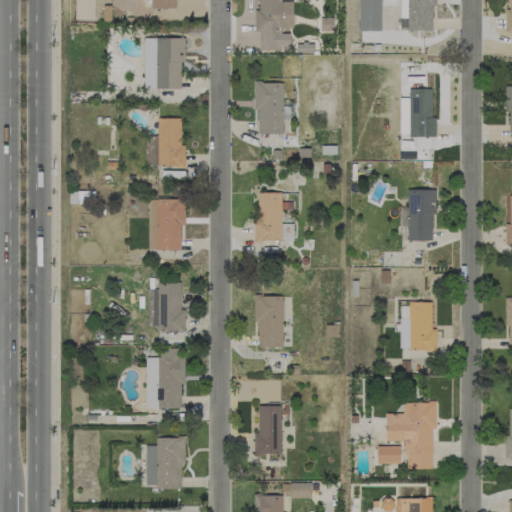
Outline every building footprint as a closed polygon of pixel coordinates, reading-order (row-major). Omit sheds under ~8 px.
[(93,19),(93,0),(73,0),(73,19),(93,19)] [(257,0),(257,10),(253,10),(253,31),(257,31),(257,49),(280,49),(280,45),(288,45),(288,33),(280,33),(280,27),(291,27),(290,0),(257,0)] [(357,0),(357,30),(379,30),(379,0),(357,0)] [(398,0),(398,29),(432,29),(432,0),(398,0)] [(183,37),(142,37),(142,88),(179,88),(179,61),(183,61),(183,37)] [(256,108),(255,132),(280,133),(282,82),(252,81),(252,108),(256,108)] [(407,136),(434,136),(434,116),(430,115),(430,88),(408,88),(407,136)] [(179,118),(156,117),(155,165),(183,166),(183,145),(179,145),(179,118)] [(431,188),(405,189),(406,240),(432,239),(431,188)] [(254,240),(279,240),(279,191),(254,192),(254,240)] [(504,222),(503,242),(511,242),(511,194),(508,194),(507,222),(504,222)] [(180,249),(182,199),(147,198),(146,249),(180,249)] [(279,239),(291,240),(292,223),(279,223),(279,239)] [(179,282),(156,282),(156,288),(146,288),(146,325),(155,325),(155,330),(183,330),(183,308),(179,308),(179,282)] [(281,295),(252,295),(252,321),(256,321),(256,346),(280,346),(281,295)] [(504,325),(507,325),(507,349),(511,349),(511,298),(503,298),(504,325)] [(430,301),(407,301),(407,349),(434,349),(434,328),(430,328),(430,301)] [(144,356),(143,407),(180,408),(181,348),(158,347),(158,357),(144,356)] [(384,440),(403,440),(404,468),(430,468),(430,428),(434,428),(434,401),(401,401),(401,412),(384,412),(384,440)] [(256,433),(252,433),(252,453),(279,453),(279,404),(256,405),(256,433)] [(503,456),(511,456),(511,407),(507,408),(507,435),(503,435),(503,456)] [(182,437),(154,436),(154,444),(144,444),(143,484),(154,484),(153,488),(182,488),(182,437)] [(398,463),(398,445),(375,445),(375,462),(398,463)] [(309,482),(288,482),(289,497),(309,497),(309,482)] [(280,511),(280,494),(251,494),(251,511),(280,511)] [(394,511),(429,511),(430,497),(394,497),(394,511)]
